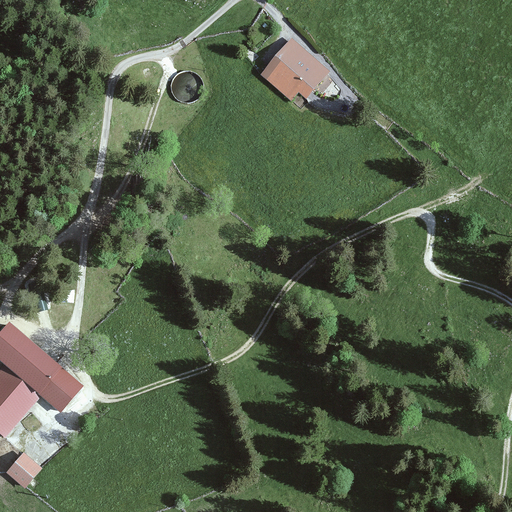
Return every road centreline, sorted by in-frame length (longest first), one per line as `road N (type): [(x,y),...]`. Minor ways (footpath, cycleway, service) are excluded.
road 1 (track): [(83,214),(75,332),(79,366),(100,396),(231,355),(316,256),(415,209),(428,219),(430,266),(511,301)]
road 2 (unclassified): [(0,318),(26,267),(90,200),(115,74),(173,46),(231,0)]
